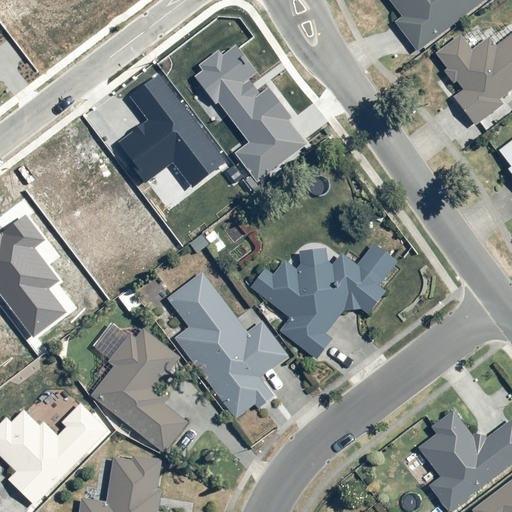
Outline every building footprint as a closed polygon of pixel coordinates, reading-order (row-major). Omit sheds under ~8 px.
[(396,21),(420,51),(487,0),(393,0),(405,15),(396,21)] [(456,96),(476,125),(506,103),(502,99),(511,91),(511,38),(498,49),(492,39),(473,50),(464,36),(439,55),(466,91),(456,96)] [(268,87),(260,93),(249,79),(257,72),(236,45),(222,55),(218,50),(199,65),(203,70),(195,76),(216,104),(219,102),(249,142),(235,153),(257,182),(307,144),(288,120),(292,117),(268,87)] [(130,97),(148,120),(116,145),(146,183),(173,163),(192,188),(226,162),(159,75),(130,97)] [(511,143),(497,155),(511,173),(511,143)] [(66,312),(48,288),(59,279),(34,247),(44,239),(26,216),(1,235),(0,234),(0,294),(33,337),(66,312)] [(333,338),(327,334),(344,311),(360,309),(367,315),(387,290),(380,284),(397,261),(375,244),(359,265),(343,253),(335,264),(329,261),(328,248),(300,250),(302,263),(298,268),(287,261),(275,275),(267,269),(252,288),(292,319),(282,331),(318,359),(333,338)] [(275,397),(261,377),(289,356),(262,321),(247,332),(204,273),(169,299),(190,327),(176,338),(236,418),(256,404),(260,408),(275,397)] [(189,421),(165,403),(170,397),(159,388),(183,358),(145,329),(138,339),(132,334),(110,361),(117,366),(93,396),(165,452),(189,421)] [(8,417),(0,425),(0,454),(18,472),(10,480),(36,505),(109,430),(82,404),(63,423),(68,427),(59,436),(44,421),(40,426),(24,410),(12,422),(8,417)] [(420,449),(441,476),(429,485),(450,511),(452,511),(454,511),(471,500),(469,497),(511,464),(511,419),(478,445),(453,411),(433,426),(439,434),(420,449)] [(133,459),(114,456),(107,503),(82,500),(80,511),(164,511),(160,511),(163,489),(158,489),(163,459),(134,455),(133,459)] [(511,511),(511,479),(474,509),(475,511),(511,511)]
